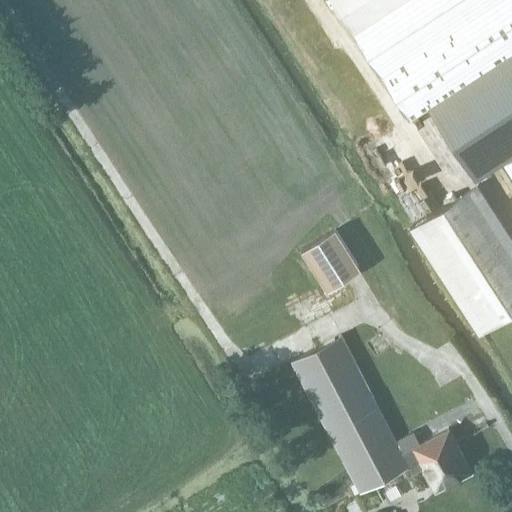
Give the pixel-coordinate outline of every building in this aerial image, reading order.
[(333,0),(354,31),(401,0),(333,0)] [(511,0),(401,0),(354,31),(410,118),(428,106),(511,51),(511,0)] [(511,51),(428,106),(475,179),(502,161),(511,154),(511,51)] [(511,154),(502,161),(511,176),(511,154)] [(442,203),(409,224),(420,241),(453,220),(442,203)] [(335,227),(300,250),(326,291),(362,269),(335,227)] [(341,334),(291,360),(360,491),(409,465),(403,451),(384,416),(356,362),(341,334)] [(449,428),(403,451),(409,465),(413,471),(423,466),(435,490),(471,472),(455,441),(449,428)]
